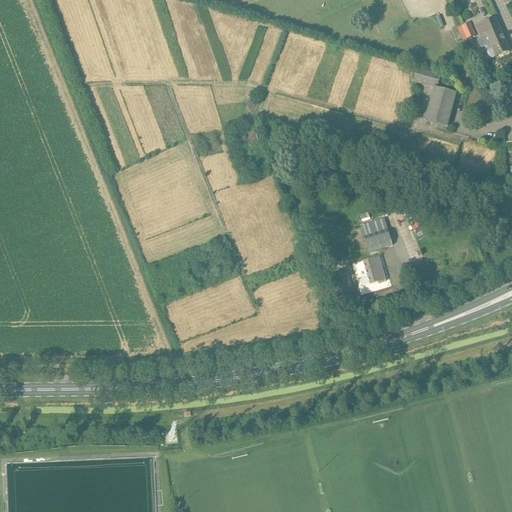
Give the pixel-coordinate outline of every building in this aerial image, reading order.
[(481,48),(487,46),(489,50),(487,53),(489,57),(492,59),(496,57),(510,51),(495,18),(477,26),(482,38),(478,40),(481,48)] [(470,23),(458,28),(457,28),(463,41),(476,37),(470,23)] [(414,82),(435,88),(439,75),(417,69),(414,82)] [(427,121),(437,124),(447,127),(456,93),(436,88),(427,121)] [(363,231),(365,237),(370,253),(393,245),(393,243),(388,230),(386,224),(363,231)] [(394,229),(388,230),(393,243),(398,241),(394,229)] [(453,249),(443,253),(448,265),(458,260),(453,249)] [(364,263),(367,275),(368,279),(361,281),(362,287),(378,282),(378,284),(385,282),(378,258),(364,263)] [(424,263),(408,269),(415,286),(431,280),(424,263)] [(346,295),(342,285),(338,287),(333,289),(338,302),(348,298),(346,295)]
